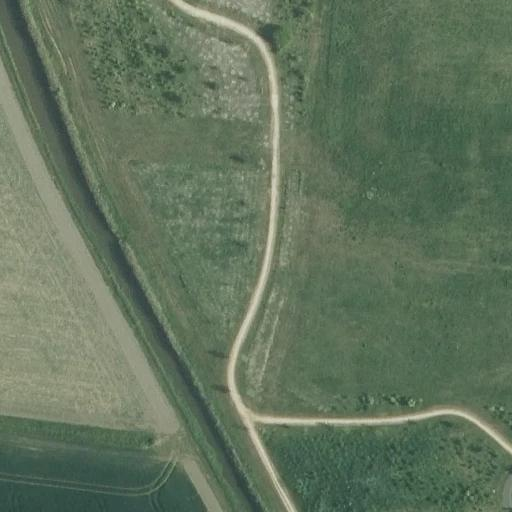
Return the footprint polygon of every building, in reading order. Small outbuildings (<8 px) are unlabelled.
[(310,101),(304,185),(355,188),(355,177),(373,178),(385,1),(376,0),(351,0),(351,4),(340,3),(339,0),(319,0),(313,101),(310,101)] [(435,164),(461,166),(470,43),(436,41),(435,58),(410,56),(403,152),(419,153),(419,149),(429,150),(429,154),(436,154),(435,164)] [(511,64),(494,64),(493,102),(511,102),(511,87),(511,88),(511,74),(511,64)] [(384,260),(404,265),(408,250),(387,245),(384,260)] [(470,260),(467,298),(490,300),(491,286),(508,288),(511,247),(486,245),(484,261),(470,260)]
